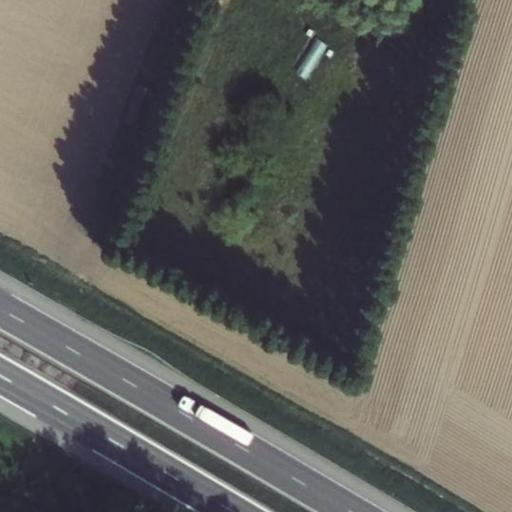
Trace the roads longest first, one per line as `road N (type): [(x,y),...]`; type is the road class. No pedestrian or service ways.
road 1 (motorway): [(349,511),(0,309)]
road 2 (motorway): [(0,376),(232,511)]
